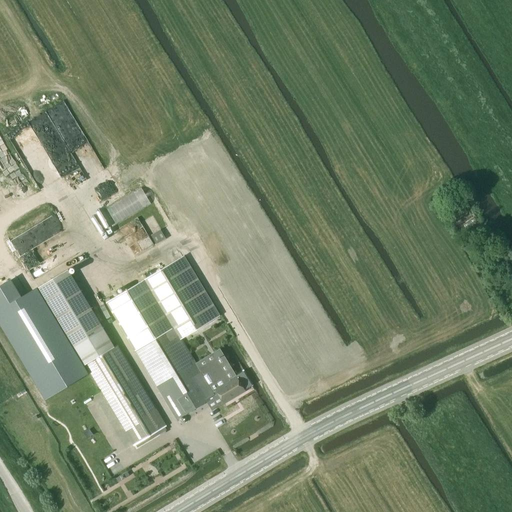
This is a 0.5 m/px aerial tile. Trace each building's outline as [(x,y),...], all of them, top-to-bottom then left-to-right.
[(60,190),(28,136),(9,147),(41,201),(60,190)] [(80,156),(65,165),(94,212),(109,203),(80,156)] [(160,230),(151,236),(156,244),(165,239),(160,230)] [(136,286),(107,304),(134,349),(176,419),(215,396),(210,387),(222,379),(214,366),(202,374),(199,368),(181,339),(220,316),(185,257),(146,280),(136,286)] [(74,347),(104,330),(67,270),(38,287),(74,347)] [(104,330),(74,347),(85,364),(113,347),(104,330)] [(134,445),(166,425),(117,345),(113,347),(85,364),(134,445)] [(210,387),(215,396),(219,393),(225,403),(245,391),(237,377),(226,383),(224,378),(222,379),(210,387)]
